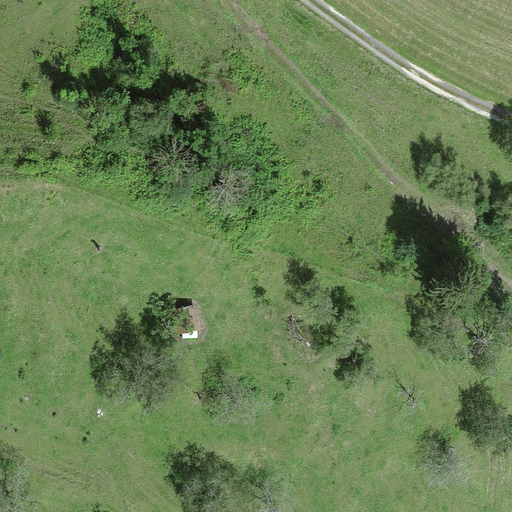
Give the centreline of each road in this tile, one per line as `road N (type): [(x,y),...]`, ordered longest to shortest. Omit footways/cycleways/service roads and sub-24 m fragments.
road 1 (track): [(224,0),(511,294)]
road 2 (track): [(311,0),(403,65),(511,121)]
